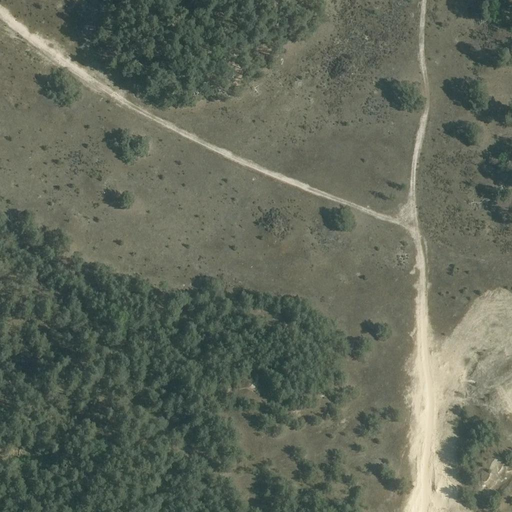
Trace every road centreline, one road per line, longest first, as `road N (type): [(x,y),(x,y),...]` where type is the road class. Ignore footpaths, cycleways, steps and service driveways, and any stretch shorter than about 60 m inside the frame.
road 1 (track): [(423,511),(423,249),(412,228),(306,190),(134,110),(46,56),(0,12)]
road 2 (track): [(412,228),(426,95),(424,0)]
